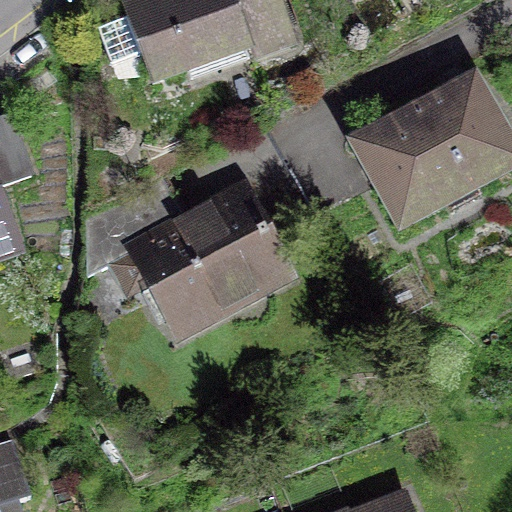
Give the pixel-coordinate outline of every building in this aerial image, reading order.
[(271,0),(153,0),(122,13),(153,88),(188,73),(193,84),(290,44),(271,0)] [(511,172),(465,88),(362,144),(410,232),(511,176),(511,172)] [(243,201),(129,260),(172,342),(286,284),(243,201)] [(0,215),(0,263),(14,258),(0,215)] [(0,511),(11,511),(8,501),(22,497),(9,455),(0,457),(0,511)] [(404,511),(398,494),(346,511),(404,511)]
